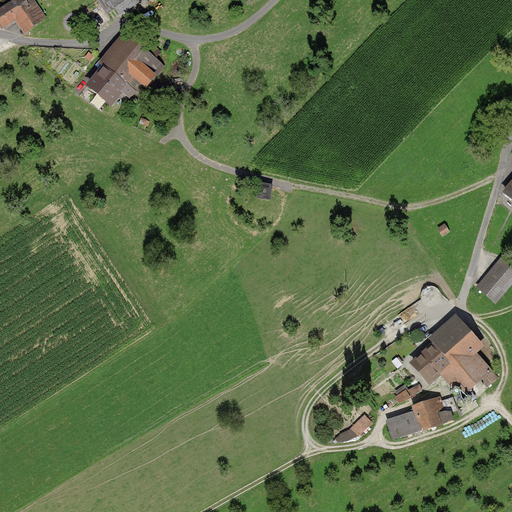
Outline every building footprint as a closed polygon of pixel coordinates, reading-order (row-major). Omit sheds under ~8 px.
[(29,0),(20,0),(0,13),(0,28),(1,31),(18,20),(26,33),(44,21),(29,0)] [(98,0),(113,21),(142,0),(98,0)] [(106,72),(91,90),(113,109),(129,91),(138,98),(163,69),(126,38),(101,68),(106,72)] [(274,189),(261,187),(260,199),(273,200),(274,189)] [(446,226),(438,231),(443,239),(451,234),(446,226)] [(511,263),(506,258),(477,289),(494,305),(511,286),(511,263)] [(435,348),(414,366),(432,387),(444,377),(463,399),(483,382),(489,389),(499,380),(478,356),(486,350),(459,319),(431,344),(435,348)] [(412,417),(389,425),(395,441),(454,420),(452,412),(445,414),(440,401),(411,411),(412,417)] [(366,419),(340,439),(345,446),(371,426),(366,419)]
